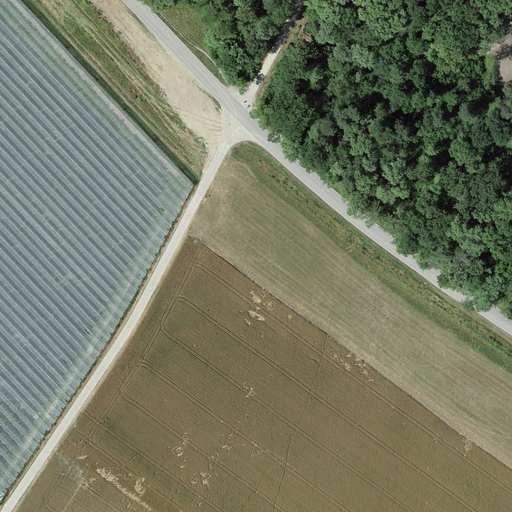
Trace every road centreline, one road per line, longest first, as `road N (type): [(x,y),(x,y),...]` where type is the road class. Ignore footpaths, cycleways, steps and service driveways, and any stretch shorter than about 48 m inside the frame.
road 1 (track): [(301,0),(134,318),(6,511)]
road 2 (tertiary): [(511,324),(390,244),(306,174),(133,0)]
